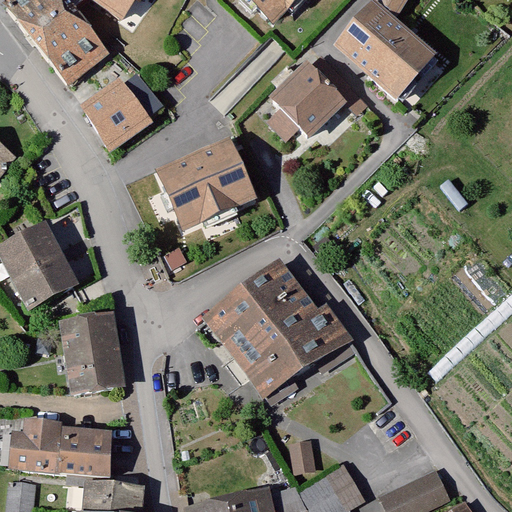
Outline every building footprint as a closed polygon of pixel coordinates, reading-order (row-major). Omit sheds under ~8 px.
[(53,0),(15,0),(0,13),(0,18),(66,97),(107,63),(53,0)] [(167,0),(56,0),(104,42),(110,34),(133,55),(173,4),(167,0)] [(249,0),(278,29),(307,0),(249,0)] [(408,0),(379,0),(373,9),(392,22),(408,0)] [(373,9),(334,54),(397,108),(435,63),(373,9)] [(302,74),(265,110),(305,151),(343,114),(335,107),(347,96),(319,67),(307,78),(302,74)] [(115,88),(79,115),(109,165),(151,136),(146,130),(161,118),(132,84),(120,96),(115,88)] [(237,197),(211,137),(165,157),(176,184),(181,182),(195,215),(237,197)] [(0,163),(0,186),(13,170),(0,163)] [(78,283),(44,222),(0,245),(0,258),(29,310),(78,283)] [(279,273),(199,329),(259,415),(315,376),(328,395),(316,404),(346,447),(393,414),(325,318),(315,325),(279,273)] [(124,384),(114,313),(60,321),(71,392),(124,384)] [(55,485),(59,439),(60,433),(23,430),(22,444),(8,442),(5,481),(55,485)] [(110,443),(59,439),(55,485),(107,489),(110,443)] [(312,440),(292,445),(298,475),(319,471),(312,440)] [(293,496),(218,511),(360,511),(362,511),(342,476),(296,503),(293,496)] [(435,480),(377,506),(379,511),(447,511),(449,511),(435,480)] [(139,511),(140,500),(81,493),(79,511),(139,511)] [(33,511),(35,496),(8,494),(6,511),(33,511)]
